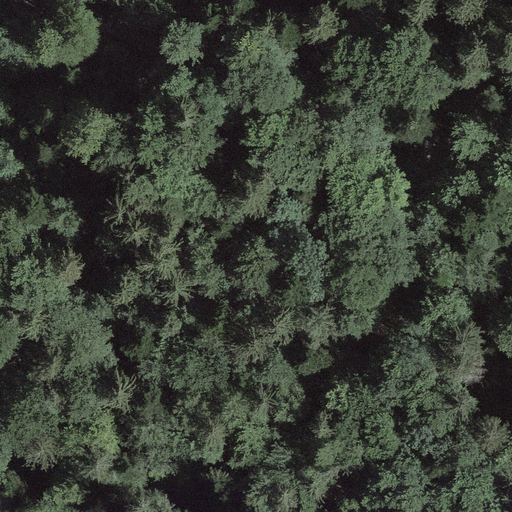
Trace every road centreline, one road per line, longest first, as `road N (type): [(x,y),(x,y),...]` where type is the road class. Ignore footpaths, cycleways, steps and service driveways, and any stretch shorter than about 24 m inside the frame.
road 1 (track): [(511,149),(345,127),(264,104),(188,203),(74,276),(0,356)]
road 2 (track): [(43,0),(264,104)]
